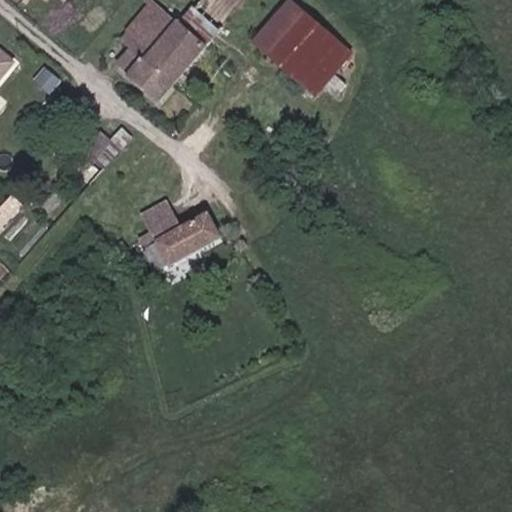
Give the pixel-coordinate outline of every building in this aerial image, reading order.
[(172,89),(208,49),(184,28),(167,13),(151,0),(149,0),(147,3),(150,6),(127,34),(128,36),(122,42),(131,51),(172,89)] [(184,28),(207,0),(177,0),(167,13),(184,28)] [(332,77),(352,55),(291,3),(255,43),(316,95),(332,77)] [(0,47),(0,79),(16,61),(0,47)] [(172,89),(131,51),(119,64),(130,74),(128,77),(159,104),(172,89)] [(329,107),(346,88),(332,77),(316,95),(329,107)] [(95,163),(113,142),(102,134),(84,154),(95,163)] [(88,171),(95,163),(84,154),(77,162),(88,171)] [(0,232),(25,205),(14,194),(0,209),(0,232)] [(181,232),(167,206),(145,218),(154,235),(160,244),(181,232)] [(157,274),(221,239),(208,217),(181,232),(160,244),(154,235),(140,243),(157,274)]
